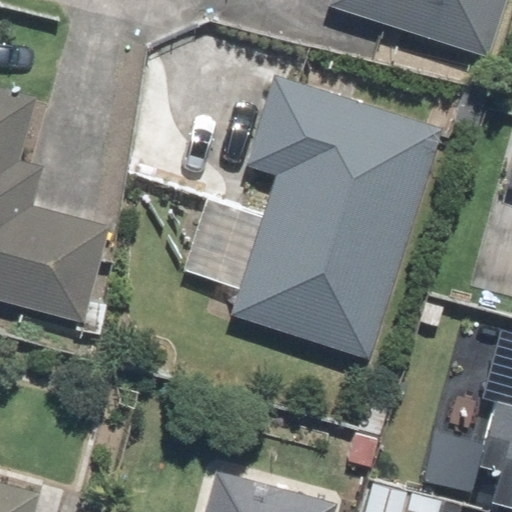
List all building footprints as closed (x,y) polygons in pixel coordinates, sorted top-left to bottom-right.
[(478,65),(499,0),(328,0),(324,13),(478,65)] [(432,130),(265,78),(239,162),(274,173),(229,318),(361,359),(432,130)] [(0,300),(78,322),(103,231),(33,211),(44,170),(10,160),(29,92),(0,83),(0,300)] [(329,511),(330,508),(203,472),(191,511),(329,511)] [(30,511),(36,489),(0,480),(0,511),(30,511)]
